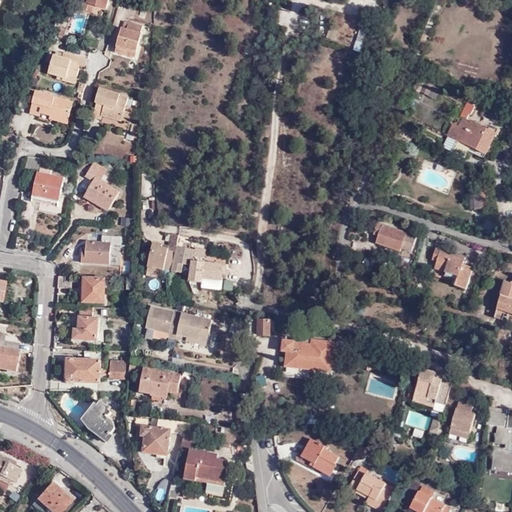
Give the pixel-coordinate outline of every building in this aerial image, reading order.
[(84,0),(82,10),(87,12),(90,4),(96,6),(108,9),(110,0),(84,0)] [(93,14),(96,6),(90,4),(87,12),(93,14)] [(116,53),(127,56),(128,51),(138,54),(143,36),(141,36),(143,27),(130,24),(128,31),(123,30),(116,53)] [(62,38),(66,29),(61,27),(57,36),(62,38)] [(65,52),(65,54),(64,57),(55,55),(50,73),(63,77),(68,78),(68,75),(77,78),(80,69),(75,68),(76,65),(86,67),(88,59),(65,52)] [(386,73),(391,61),(384,58),(379,70),(386,73)] [(417,80),(415,92),(438,97),(440,84),(417,80)] [(94,119),(102,122),(102,118),(123,124),(123,123),(126,114),(129,100),(100,92),(96,105),(98,106),(94,119)] [(32,119),(41,121),(42,118),(70,126),(75,107),(37,96),(32,119)] [(459,125),(461,119),(467,106),(461,103),(453,123),(455,124),(459,125)] [(134,116),(126,114),(123,123),(131,126),(134,116)] [(42,118),(41,121),(69,129),(70,126),(42,118)] [(102,118),(102,122),(122,128),(123,124),(102,118)] [(450,137),(459,142),(488,155),(497,135),(499,135),(501,129),(489,124),(487,129),(464,118),(463,120),(461,119),(459,125),(455,124),(450,137)] [(407,127),(405,132),(415,136),(418,131),(407,127)] [(429,136),(422,132),(418,140),(426,144),(429,136)] [(454,153),(459,142),(450,137),(445,148),(454,153)] [(29,157),(26,171),(39,174),(41,158),(29,157)] [(108,169),(95,162),(87,176),(95,181),(86,195),(111,210),(121,191),(102,180),(108,169)] [(52,175),(53,168),(43,166),(41,172),(40,173),(34,199),(60,204),(65,178),(52,175)] [(473,208),(488,208),(487,194),(473,194),(473,208)] [(414,253),(418,237),(379,224),(376,235),(382,236),(379,245),(402,253),(404,250),(414,253)] [(435,234),(426,230),(423,239),(434,241),(435,234)] [(170,234),(169,243),(177,243),(178,234),(170,234)] [(122,251),(123,237),(104,235),(103,242),(88,242),(88,252),(84,251),(83,264),(111,265),(111,252),(122,251)] [(152,241),(148,264),(164,267),(164,265),(172,267),(175,252),(167,250),(168,247),(161,245),(161,243),(152,241)] [(178,245),(175,256),(175,262),(182,264),(192,266),(193,261),(194,256),(195,249),(178,245)] [(195,256),(204,257),(206,250),(197,248),(195,256)] [(437,271),(447,274),(460,278),(457,288),(467,292),(475,271),(464,267),(467,259),(439,250),(435,261),(439,262),(437,271)] [(204,278),(222,280),(223,265),(205,262),(193,261),(192,266),(190,280),(204,282),(204,278)] [(175,262),(173,271),(181,272),(182,264),(175,262)] [(148,264),(146,270),(163,273),(164,267),(148,264)] [(460,278),(447,274),(446,279),(454,282),(452,287),(457,288),(460,278)] [(59,276),(59,287),(71,288),(72,276),(59,276)] [(126,289),(136,290),(136,278),(127,278),(126,289)] [(105,303),(105,279),(85,279),(84,301),(105,303)] [(222,289),(233,290),(233,281),(223,281),(222,289)] [(502,311),(511,284),(507,283),(499,311),(502,311)] [(511,284),(502,311),(510,314),(511,314),(511,284)] [(93,317),(94,308),(81,307),(80,330),(76,330),(76,340),(99,341),(101,318),(93,317)] [(170,337),(169,341),(179,342),(179,339),(208,345),(213,321),(184,316),(183,319),(175,317),(175,314),(151,310),(147,333),(156,335),(170,337)] [(509,317),(510,314),(502,311),(498,321),(503,322),(505,316),(509,317)] [(271,338),(271,321),(250,320),(250,337),(271,338)] [(19,351),(18,351),(0,347),(0,339),(0,338),(1,332),(0,331),(0,368),(15,371),(19,351)] [(165,344),(169,341),(170,337),(156,335),(155,342),(165,344)] [(0,339),(0,347),(18,351),(19,344),(4,341),(2,338),(0,338),(0,339)] [(305,347),(306,342),(297,341),(297,344),(285,343),(284,354),(288,355),(287,369),(282,369),(281,378),(301,380),(302,373),(302,367),(333,371),(341,371),(343,346),(311,343),(311,347),(305,347)] [(101,384),(102,360),(69,359),(67,383),(101,384)] [(129,371),(130,361),(110,360),(109,378),(128,379),(129,371)] [(158,366),(130,361),(129,371),(144,374),(141,394),(151,396),(152,393),(163,394),(164,392),(167,393),(177,395),(180,377),(157,372),(158,366)] [(302,367),(302,373),(332,376),(333,371),(302,367)] [(445,407),(452,384),(443,381),(443,378),(422,372),(413,404),(427,408),(428,403),(436,405),(445,407)] [(98,405),(96,403),(83,421),(90,431),(110,444),(115,437),(113,435),(117,429),(114,422),(109,418),(113,413),(110,411),(112,407),(109,405),(108,406),(101,401),(98,405)] [(468,441),(470,432),(468,431),(469,428),(472,428),(475,417),(470,416),(472,409),(458,404),(448,435),(468,441)] [(507,413),(490,410),(486,428),(496,429),(494,445),(504,447),(503,453),(493,452),(490,468),(511,472),(511,431),(506,431),(504,430),(507,413)] [(182,435),(184,421),(158,418),(158,428),(142,426),(140,436),(145,437),(144,453),(168,456),(170,433),(182,435)] [(437,438),(441,423),(433,420),(429,435),(437,438)] [(334,467),(338,461),(326,454),(327,452),(311,443),(301,460),(314,468),(313,470),(330,480),(336,469),(334,467)] [(362,447),(359,445),(353,457),(355,457),(362,447)] [(366,449),(362,447),(355,458),(360,460),(366,449)] [(220,472),(228,474),(230,462),(218,459),(219,455),(191,450),(186,479),(197,481),(198,477),(218,481),(220,472)] [(15,467),(16,462),(0,454),(0,490),(4,493),(9,481),(15,483),(21,470),(15,467)] [(511,474),(511,472),(490,468),(490,473),(511,477),(511,474)] [(393,489),(365,474),(365,475),(357,471),(348,489),(356,493),(358,490),(369,496),(368,499),(365,504),(373,508),(374,506),(383,510),(393,489)] [(218,481),(217,485),(225,487),(228,474),(220,472),(218,481)] [(197,481),(217,485),(218,481),(198,477),(197,481)] [(421,480),(416,477),(410,487),(416,490),(421,480)] [(182,491),(183,489),(184,483),(173,481),(171,489),(182,491)] [(53,511),(60,511),(72,499),(52,482),(38,498),(53,511)] [(434,492),(422,486),(419,492),(418,492),(410,507),(420,511),(447,511),(449,509),(444,507),(445,505),(431,498),(434,492)] [(368,499),(369,496),(358,490),(356,493),(368,499)]
